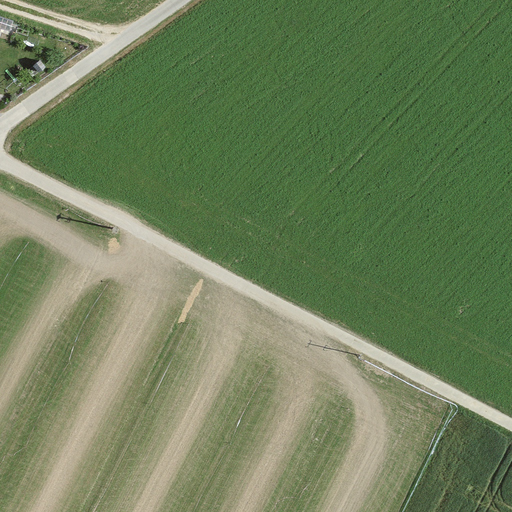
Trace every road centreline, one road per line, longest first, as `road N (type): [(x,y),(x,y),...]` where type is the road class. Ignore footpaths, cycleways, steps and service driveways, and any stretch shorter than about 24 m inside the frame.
road 1 (track): [(0,159),(511,415)]
road 2 (track): [(178,0),(0,125)]
